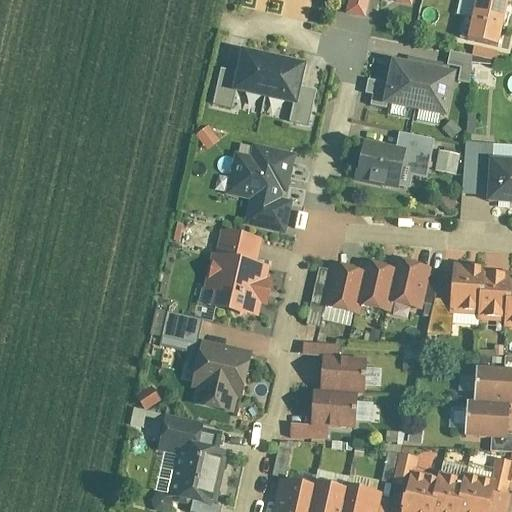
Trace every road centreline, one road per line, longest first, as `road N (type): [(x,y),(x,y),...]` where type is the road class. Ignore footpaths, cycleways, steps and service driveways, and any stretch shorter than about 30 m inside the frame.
road 1 (residential): [(311,238),(353,54),(226,25)]
road 2 (residential): [(249,511),(311,238)]
road 3 (residential): [(311,238),(511,250)]
